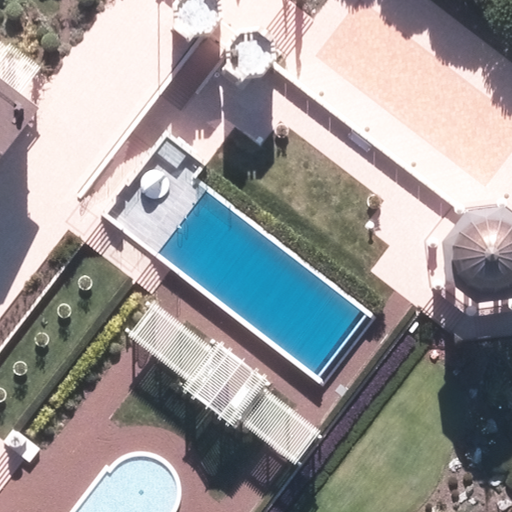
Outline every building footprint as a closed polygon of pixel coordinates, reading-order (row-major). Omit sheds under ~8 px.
[(177,0),(174,4),(176,22),(191,34),(209,32),(220,17),(218,0),(177,0)] [(256,26),(238,29),(227,43),(229,61),(244,73),(261,71),(273,56),(271,38),(256,26)] [(0,146),(38,97),(0,67),(0,146)] [(511,194),(503,188),(462,193),(433,228),(438,272),(476,300),(511,295),(511,194)] [(215,333),(156,288),(131,320),(190,365),(182,376),(236,416),(243,407),(302,452),(328,418),(269,373),(275,364),(222,324),(215,333)] [(103,511),(145,455),(58,393),(0,473),(0,511),(103,511)]
